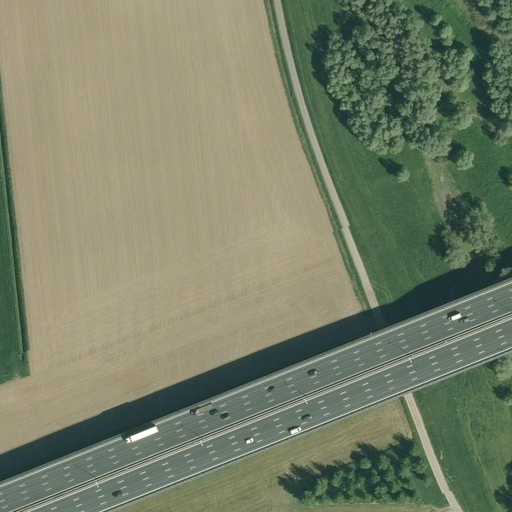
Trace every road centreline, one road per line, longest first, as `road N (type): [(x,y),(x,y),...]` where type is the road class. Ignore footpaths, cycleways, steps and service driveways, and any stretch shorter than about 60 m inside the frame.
road 1 (motorway): [(511,297),(0,502)]
road 2 (unclassified): [(457,511),(304,115),(276,0)]
road 3 (motorway): [(61,511),(511,331)]
